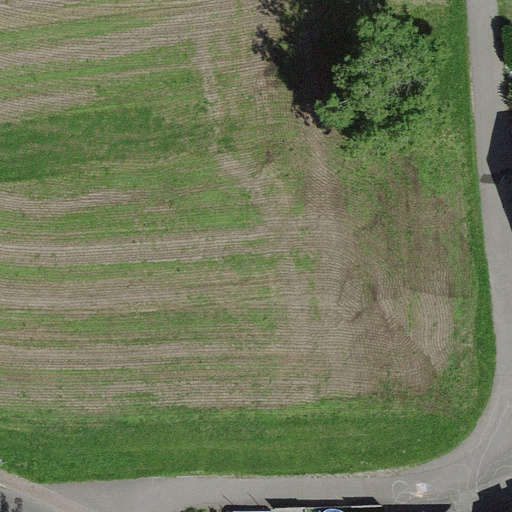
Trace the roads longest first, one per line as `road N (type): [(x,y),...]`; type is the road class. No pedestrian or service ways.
road 1 (residential): [(136,511),(192,492),(415,487),(471,476),(511,441)]
road 2 (track): [(511,347),(479,0)]
